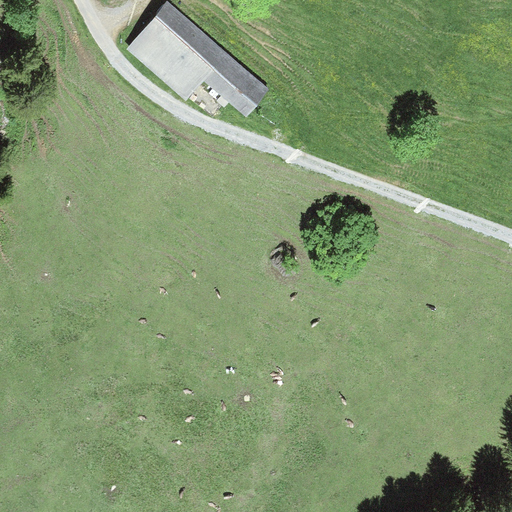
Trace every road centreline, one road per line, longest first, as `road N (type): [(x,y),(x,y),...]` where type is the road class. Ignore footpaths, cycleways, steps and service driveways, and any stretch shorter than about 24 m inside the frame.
road 1 (track): [(206,126),(511,236)]
road 2 (residential): [(84,0),(127,70),(158,101),(206,126)]
